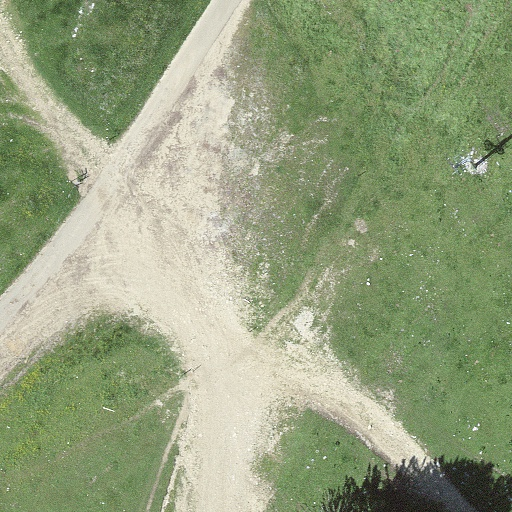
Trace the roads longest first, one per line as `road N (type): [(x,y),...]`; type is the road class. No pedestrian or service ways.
road 1 (track): [(229,0),(108,189),(0,317)]
road 2 (track): [(108,189),(230,374),(219,511)]
road 3 (track): [(230,374),(299,378),(348,404),(456,511)]
